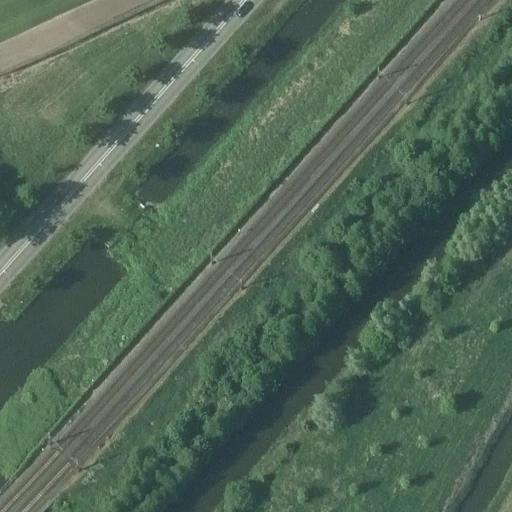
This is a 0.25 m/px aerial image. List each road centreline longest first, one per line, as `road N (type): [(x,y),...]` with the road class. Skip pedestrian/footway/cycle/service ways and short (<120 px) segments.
road 1 (secondary): [(244,0),(0,273)]
road 2 (track): [(152,247),(367,0)]
road 3 (track): [(293,273),(511,31)]
road 4 (track): [(46,390),(156,259),(144,236),(81,181)]
